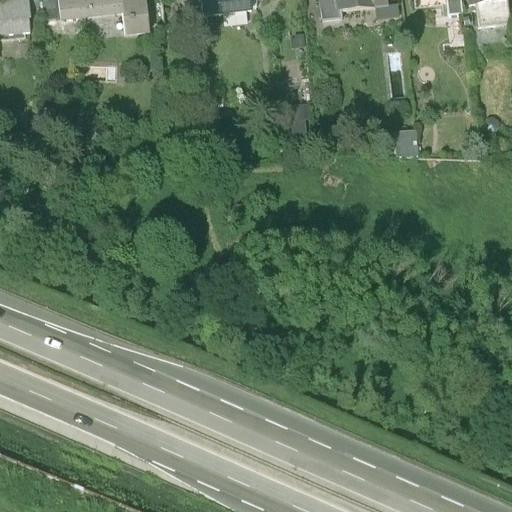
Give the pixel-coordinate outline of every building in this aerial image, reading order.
[(141,0),(53,0),(53,3),(56,25),(56,28),(119,21),(121,45),(146,42),(141,0)] [(196,0),(199,24),(252,18),(250,4),(249,0),(196,0)] [(333,0),(335,17),(387,12),(385,0),(333,0)] [(457,0),(444,0),(446,20),(460,19),(457,0)] [(505,0),(468,0),(470,11),(506,7),(505,0)] [(56,25),(53,3),(38,4),(41,27),(56,25)] [(0,42),(30,39),(26,5),(0,7),(0,42)]
